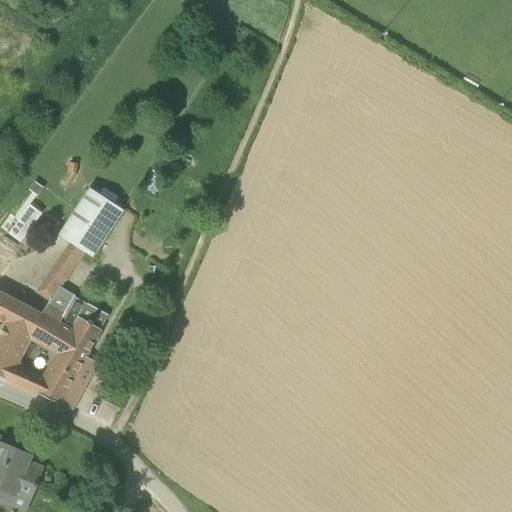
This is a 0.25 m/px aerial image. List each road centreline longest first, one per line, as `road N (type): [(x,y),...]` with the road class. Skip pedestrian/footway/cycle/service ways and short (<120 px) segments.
road 1 (track): [(302,0),(113,443)]
road 2 (residential): [(113,443),(0,388)]
